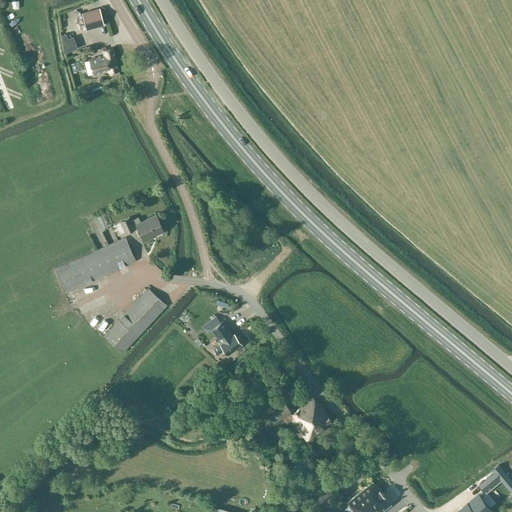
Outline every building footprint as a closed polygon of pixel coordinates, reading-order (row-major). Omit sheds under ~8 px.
[(305,0),(219,0),(228,36),(281,23),(281,24),(310,17),(305,0)] [(82,13),(86,29),(104,24),(99,8),(82,13)] [(113,48),(107,50),(106,46),(103,47),(105,55),(89,59),(93,74),(109,70),(109,73),(119,71),(113,48)] [(143,242),(155,237),(154,235),(164,231),(157,214),(140,221),(138,217),(131,220),(130,217),(119,221),(124,233),(135,229),(134,227),(137,226),(143,242)] [(96,251),(54,270),(65,293),(136,261),(126,240),(125,238),(121,240),(104,247),(96,251)] [(123,353),(167,305),(148,289),(105,336),(123,353)] [(87,318),(96,312),(92,307),(84,313),(87,318)] [(98,326),(102,330),(109,323),(104,319),(98,326)] [(234,334),(233,334),(223,320),(210,329),(221,343),(213,349),(217,355),(224,350),(227,354),(241,344),(234,334)] [(291,420),(308,443),(333,425),(318,404),(316,405),(313,400),(293,414),(292,413),(290,414),(290,415),(289,414),(291,412),(284,402),(266,414),(273,425),(282,419),(286,424),(291,420)] [(482,483),(486,488),(501,478),(511,489),(511,496),(510,499),(511,500),(511,480),(498,464),(492,468),(496,474),(482,483)] [(352,478),(359,473),(355,467),(348,472),(352,478)] [(352,511),(357,511),(382,493),(372,481),(372,482),(347,502),(353,508),(351,510),(352,511)] [(327,486),(311,499),(316,505),(332,493),(327,486)] [(479,490),(458,508),(461,511),(484,511),(492,505),(479,490)] [(381,511),(390,505),(391,504),(382,493),(357,511),(381,511)]
